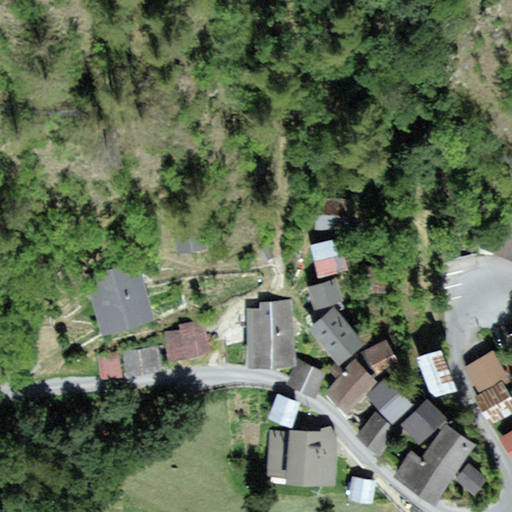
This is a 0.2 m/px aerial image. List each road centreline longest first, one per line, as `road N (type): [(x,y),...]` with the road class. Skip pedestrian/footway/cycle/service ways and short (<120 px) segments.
road 1 (residential): [(442,511),(379,477),(333,416),(281,383),(220,377),(71,388)]
road 2 (residential): [(511,285),(474,285),(459,313),(511,444)]
road 3 (track): [(220,377),(226,337),(244,299),(277,288),(277,268)]
